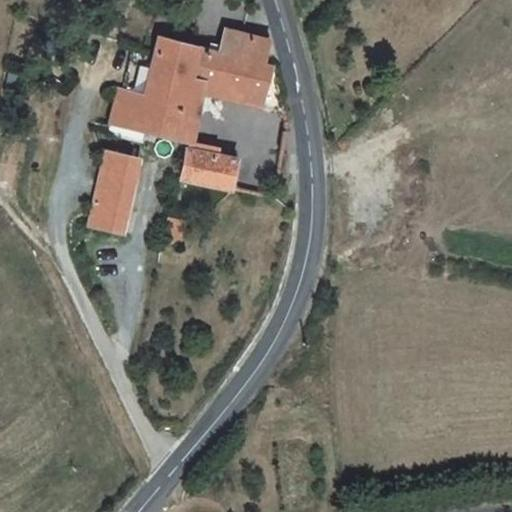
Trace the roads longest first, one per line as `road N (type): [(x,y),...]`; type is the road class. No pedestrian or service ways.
road 1 (tertiary): [(139,511),(276,340),(305,271),(314,200),(309,119),(275,0)]
road 2 (unknown): [(175,466),(106,330),(70,228),(138,0)]
